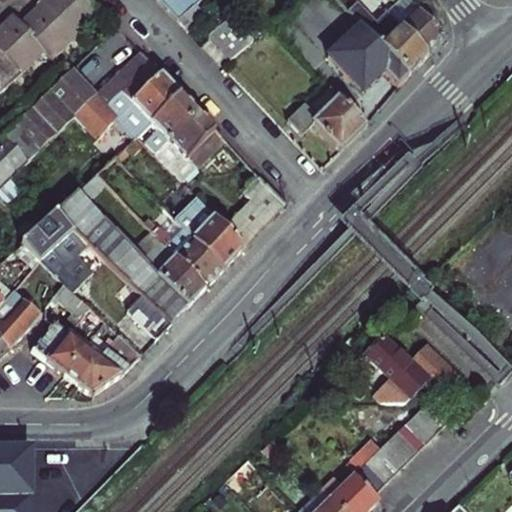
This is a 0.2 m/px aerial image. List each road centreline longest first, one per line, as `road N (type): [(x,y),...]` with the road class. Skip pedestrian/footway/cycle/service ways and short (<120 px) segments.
road 1 (secondary): [(0,424),(95,423),(127,412),(329,213)]
road 2 (residential): [(329,213),(126,0)]
road 3 (secondary): [(329,213),(499,46)]
road 4 (residential): [(419,511),(511,420)]
